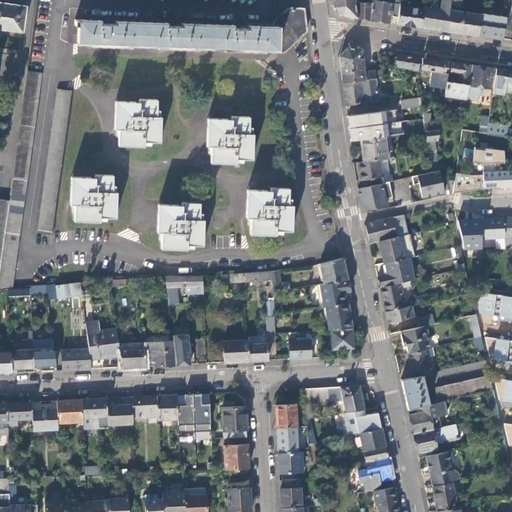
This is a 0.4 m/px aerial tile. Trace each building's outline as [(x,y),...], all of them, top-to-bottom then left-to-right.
[(355,1),(355,0),(332,0),(333,6),(342,15),(357,17),(356,4),(364,5),(363,2),(355,1)] [(398,16),(400,5),(400,0),(393,0),(393,2),(392,2),(391,2),(377,0),(372,0),(372,3),(372,7),(370,19),(389,22),(390,15),(398,16)] [(441,0),(441,8),(425,5),(425,9),(422,27),(446,30),(448,18),(449,9),(450,0),(441,0)] [(461,0),(450,0),(449,9),(460,11),(461,0)] [(0,27),(22,31),(26,6),(0,2),(0,27)] [(356,4),(357,17),(370,19),(372,7),(368,7),(365,8),(364,5),(356,4)] [(422,27),(425,9),(400,5),(398,16),(397,23),(422,27)] [(307,30),(304,8),(288,8),(273,22),(273,29),(233,28),(233,24),(211,24),(210,26),(167,25),(167,22),(144,21),(144,24),(100,23),(100,20),(75,19),(75,24),(78,24),(78,42),(90,42),(90,44),(101,45),(101,41),(132,42),(132,44),(157,45),(157,47),(167,47),(167,44),(198,45),(198,46),(223,47),(223,49),(233,50),(233,47),(272,48),(272,51),(284,52),(307,30)] [(460,11),(449,9),(448,18),(449,18),(447,30),(478,35),(481,13),(460,11)] [(481,14),(481,13),(478,35),(503,39),(506,17),(481,14)] [(381,78),(382,78),(383,69),(364,72),(361,48),(348,47),(339,56),(341,71),(343,83),(376,79),(381,78)] [(420,57),(397,54),(395,66),(396,66),(396,68),(399,69),(399,66),(413,68),(418,69),(420,57)] [(449,61),(422,57),(421,68),(421,69),(426,69),(440,71),(438,87),(445,88),(447,75),(449,61)] [(450,75),(447,75),(445,88),(444,95),(466,98),(467,94),(471,65),(452,62),(450,73),(450,75)] [(493,68),(471,65),(467,94),(483,97),(485,87),(490,88),(493,68)] [(511,70),(496,68),(492,95),(495,96),(495,93),(504,94),(505,82),(511,82),(511,70)] [(42,73),(27,70),(21,115),(9,200),(0,263),(0,289),(7,288),(12,288),(42,73)] [(379,100),(376,79),(343,83),(344,97),(345,105),(379,100)] [(38,230),(52,232),(71,90),(57,88),(38,230)] [(487,126),(492,96),(485,95),(480,131),(486,132),(487,126)] [(421,106),(420,98),(401,100),(402,109),(421,106)] [(117,146),(143,147),(144,142),(160,143),(160,117),(156,116),(156,99),(136,99),(136,106),(130,106),(130,103),(114,103),(113,130),(118,131),(117,146)] [(391,117),(390,110),(370,112),(371,115),(360,117),(361,123),(361,127),(368,126),(369,135),(381,133),(379,118),(391,117)] [(439,130),(440,122),(430,123),(430,113),(422,114),(424,131),(426,131),(439,130)] [(210,162),(236,163),(236,158),(253,158),(254,133),(250,133),(251,116),(232,115),(232,121),(224,121),(224,118),(207,117),(206,146),(211,146),(210,162)] [(487,126),(486,132),(506,135),(508,129),(487,126)] [(437,140),(439,130),(426,131),(428,153),(435,152),(434,140),(437,140)] [(392,158),(389,135),(360,139),(361,148),(363,161),(386,158),(392,158)] [(483,163),(483,175),(483,189),(511,187),(511,170),(496,171),(496,163),(504,163),(504,151),(475,147),(473,161),(483,163)] [(386,158),(363,161),(358,162),(357,162),(359,171),(360,180),(373,178),(374,185),(388,181),(391,181),(390,175),(389,175),(382,176),(380,163),(387,162),(386,158)] [(387,162),(380,163),(382,176),(389,175),(387,162)] [(420,191),(422,196),(443,191),(439,169),(411,176),(413,184),(418,182),(420,191)] [(471,175),(455,173),(452,193),(469,191),(483,189),(483,175),(471,175)] [(74,221),(100,222),(100,217),(116,217),(116,192),(112,192),(112,175),(93,175),(93,179),(87,179),(87,177),(71,177),(70,204),(75,204),(74,221)] [(388,181),(374,185),(357,188),(359,198),(360,204),(368,209),(386,205),(385,198),(392,197),(388,181)] [(250,234),(276,235),(276,231),(291,232),(292,206),(288,206),(289,190),(269,189),(269,195),(263,194),(264,191),(247,190),(246,218),(251,218),(250,234)] [(0,263),(9,200),(0,198),(0,263)] [(161,249),(187,249),(187,245),(202,245),(203,219),(200,219),(200,202),(181,201),(181,207),(174,207),(174,204),(157,204),(157,231),(161,232),(161,249)] [(403,214),(365,223),(367,235),(369,243),(378,241),(398,236),(408,234),(403,214)] [(511,217),(502,218),(504,247),(511,246),(511,217)] [(504,247),(502,218),(479,219),(480,238),(495,238),(495,248),(504,247)] [(468,219),(457,219),(464,250),(480,250),(480,238),(479,219),(468,219)] [(398,236),(378,241),(380,247),(384,262),(403,258),(398,236)] [(408,257),(403,258),(384,262),(385,269),(386,274),(377,276),(378,281),(379,286),(409,280),(413,279),(408,257)] [(342,258),(319,264),(323,284),(347,280),(345,269),(342,258)] [(281,291),(277,270),(269,271),(271,279),(273,292),(281,291)] [(271,279),(269,271),(244,273),(245,282),(271,279)] [(203,293),(203,276),(165,277),(169,305),(176,305),(176,287),(186,287),(190,287),(190,293),(203,293)] [(347,280),(323,284),(315,285),(318,307),(320,306),(346,302),(344,293),(350,292),(349,287),(347,280)] [(410,286),(409,280),(379,286),(382,299),(384,311),(411,305),(422,302),(420,295),(408,298),(406,303),(404,304),(402,296),(401,288),(410,286)] [(90,296),(88,282),(80,282),(80,283),(82,296),(82,297),(90,296)] [(82,296),(80,283),(56,286),(57,298),(72,297),(82,296)] [(411,290),(410,286),(401,288),(402,296),(404,295),(403,292),(411,290)] [(511,297),(477,292),(479,316),(487,317),(507,320),(511,321),(511,297)] [(83,310),(82,297),(82,296),(72,297),(73,311),(83,310)] [(266,302),(267,332),(275,332),(273,301),(266,302)] [(347,302),(346,302),(320,306),(324,331),(330,331),(351,329),(349,317),(347,302)] [(411,305),(384,311),(386,318),(387,322),(413,316),(411,305)] [(416,317),(419,326),(427,325),(433,323),(431,314),(416,317)] [(478,327),(475,314),(469,315),(472,328),(478,327)] [(119,347),(116,328),(100,331),(98,320),(85,322),(89,349),(90,360),(120,355),(119,347)] [(429,336),(427,325),(419,326),(398,331),(399,336),(401,341),(403,341),(404,345),(406,353),(429,347),(427,336),(429,336)] [(352,329),(351,329),(330,331),(332,350),(343,349),(351,349),(352,349),(352,329)] [(176,365),(190,365),(186,334),(172,335),(173,341),(176,365)] [(248,345),(265,344),(264,336),(247,337),(248,340),(248,345)] [(197,357),(206,356),(205,338),(196,339),(197,357)] [(511,341),(485,338),(490,360),(499,361),(511,363),(511,341)] [(288,341),(289,360),(311,359),(310,339),(288,341)] [(34,368),(33,350),(32,340),(24,340),(23,341),(22,342),(22,350),(10,351),(11,369),(34,368)] [(224,363),(249,362),(248,345),(248,340),(223,342),(224,363)] [(176,365),(173,341),(143,343),(143,346),(145,363),(153,362),(153,367),(176,365)] [(475,352),(484,350),(481,341),(473,342),(475,352)] [(249,362),(267,361),(267,344),(265,344),(248,345),(249,362)] [(121,368),(146,367),(145,363),(143,346),(119,347),(120,355),(121,368)] [(421,374),(433,372),(429,356),(434,355),(432,347),(429,347),(406,353),(405,353),(408,362),(409,367),(408,368),(410,377),(421,374)] [(55,367),(53,349),(33,350),(34,368),(55,367)] [(63,371),(91,370),(90,360),(89,349),(62,350),(63,371)] [(0,350),(0,374),(11,374),(11,369),(10,351),(10,350),(0,350)] [(421,374),(410,377),(400,379),(403,392),(407,408),(426,404),(428,404),(421,374)] [(488,391),(493,390),(489,375),(435,387),(438,401),(443,400),(488,391)] [(511,380),(494,378),(499,400),(511,402),(511,380)] [(360,391),(359,386),(312,389),(313,402),(343,400),(345,413),(355,412),(364,410),(362,401),(367,400),(366,393),(360,394),(360,391)] [(498,414),(493,390),(488,391),(491,406),(490,406),(492,415),(498,414)] [(177,420),(176,395),(156,396),(157,418),(157,420),(177,420)] [(157,418),(156,396),(132,397),(133,419),(157,418)] [(133,424),(133,419),(132,397),(106,399),(107,417),(108,426),(133,424)] [(107,417),(106,399),(81,400),(82,419),(82,422),(82,428),(108,427),(108,426),(107,417)] [(82,422),(82,419),(81,400),(56,401),(56,409),(57,423),(82,422)] [(443,400),(438,401),(428,404),(426,404),(427,410),(408,414),(410,423),(412,433),(432,429),(430,418),(432,417),(445,414),(445,408),(443,400)] [(32,419),(32,411),(31,402),(6,403),(7,422),(8,426),(18,425),(18,419),(32,419)] [(0,434),(8,434),(8,426),(7,422),(6,403),(0,403),(0,434)] [(295,404),(275,405),(276,428),(296,427),(295,404)] [(223,431),(247,430),(245,406),(222,407),(223,431)] [(178,437),(211,436),(210,408),(194,409),(194,420),(177,420),(178,437)] [(376,408),(364,410),(355,412),(360,433),(381,428),(380,423),(376,408)] [(58,429),(57,423),(56,409),(32,411),(32,419),(33,431),(58,429)] [(511,423),(503,422),(508,445),(511,445),(511,423)] [(455,423),(432,429),(412,433),(414,441),(417,452),(436,448),(435,443),(458,438),(455,423)] [(298,452),(296,427),(276,428),(278,453),(298,452)] [(383,439),(381,428),(360,433),(366,462),(388,457),(383,439)] [(306,431),(307,444),(315,444),(313,430),(306,431)] [(249,468),(247,444),(223,446),(225,470),(249,468)] [(313,444),(308,445),(309,451),(312,463),(314,473),(319,472),(313,444)] [(451,481),(458,479),(455,470),(453,469),(449,450),(425,455),(428,471),(432,485),(451,481)] [(309,451),(298,452),(278,453),(279,473),(303,472),(302,464),(312,463),(309,451)] [(390,467),(388,457),(366,462),(367,468),(358,471),(361,484),(364,483),(366,493),(374,492),(394,488),(390,467)] [(302,507),(300,479),(279,480),(281,508),(302,507)] [(451,481),(432,485),(434,498),(437,510),(456,506),(451,481)] [(251,510),(250,488),(227,489),(228,511),(251,510)] [(398,511),(396,499),(394,488),(374,492),(377,506),(379,506),(380,511),(398,511)] [(9,494),(0,493),(0,505),(9,505),(9,494)] [(183,511),(183,496),(183,493),(162,494),(162,500),(162,511),(183,511)] [(183,496),(183,511),(206,511),(206,495),(183,496)] [(128,511),(128,499),(108,500),(108,501),(108,511),(128,511)] [(65,511),(65,504),(65,500),(45,501),(45,511),(65,511)] [(145,511),(162,511),(162,500),(157,500),(145,500),(145,511)] [(108,511),(108,501),(86,502),(86,503),(86,511),(108,511)] [(65,511),(86,511),(86,503),(65,504),(65,511)]
